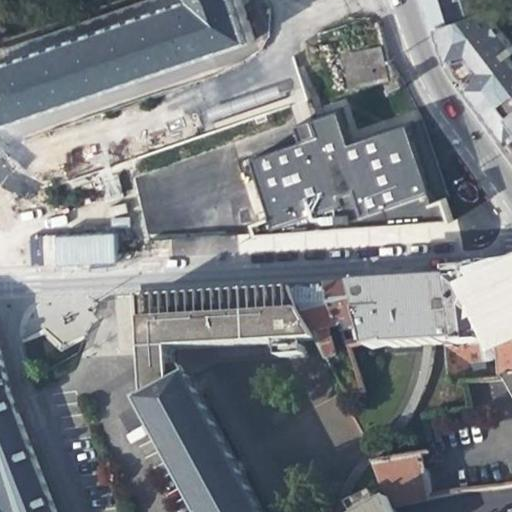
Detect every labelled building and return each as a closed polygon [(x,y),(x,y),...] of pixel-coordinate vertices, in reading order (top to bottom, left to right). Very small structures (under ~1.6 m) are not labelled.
[(186,0),(0,65),(0,110),(5,126),(256,38),(242,0),(186,0)] [(145,0),(0,51),(0,65),(186,0),(145,0)] [(511,59),(510,57),(511,55),(511,44),(506,36),(488,11),(470,17),(464,0),(425,0),(431,17),(435,28),(439,43),(445,56),(447,61),(448,64),(449,65),(466,60),(469,65),(475,73),(478,107),(495,130),(511,129),(511,59)] [(409,89),(398,70),(385,76),(391,95),(409,89)] [(318,136),(253,158),(272,213),(277,226),(343,203),(341,195),(356,190),(364,215),(433,192),(409,125),(351,143),(341,111),(313,119),(318,136)] [(145,180),(144,219),(163,220),(163,228),(178,228),(179,197),(174,197),(175,178),(159,178),(158,181),(145,180)] [(237,233),(238,251),(407,243),(406,225),(237,233)] [(114,233),(31,236),(32,266),(115,263),(114,233)] [(511,323),(511,278),(494,280),(456,282),(465,347),(492,344),(491,326),(511,323)] [(465,347),(456,282),(408,285),(374,287),(391,329),(394,350),(394,355),(465,347)] [(391,329),(374,287),(366,287),(356,288),(365,324),(372,346),(373,353),(394,350),(391,329)] [(360,349),(372,346),(365,324),(356,288),(346,289),(332,290),(342,327),(353,324),(360,349)] [(343,330),(342,327),(332,290),(313,291),(296,292),(303,318),(317,343),(331,368),(341,362),(335,349),(331,333),(343,330)] [(394,511),(393,510),(391,506),(380,511),(264,511),(192,379),(178,386),(174,354),(317,343),(303,318),(296,292),(145,301),(146,318),(152,400),(144,405),(201,511),(394,511)] [(492,344),(501,343),(511,341),(511,323),(491,326),(492,344)] [(503,383),(508,383),(511,382),(511,341),(501,343),(503,383)] [(0,451),(28,440),(11,397),(0,355),(0,451)] [(56,511),(28,440),(0,451),(0,511),(56,511)] [(393,510),(430,503),(419,458),(374,464),(375,469),(391,506),(393,510)]
